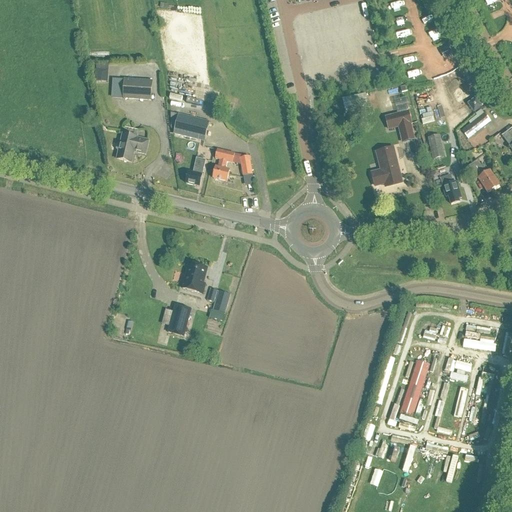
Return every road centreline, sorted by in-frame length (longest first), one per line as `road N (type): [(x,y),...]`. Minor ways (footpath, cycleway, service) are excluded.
road 1 (tertiary): [(292,230),(0,160)]
road 2 (unclassified): [(511,303),(419,290),(346,306),(321,287),(314,255)]
road 3 (tertiary): [(511,199),(446,229),(335,234)]
road 4 (unknown): [(380,431),(423,440),(449,351)]
